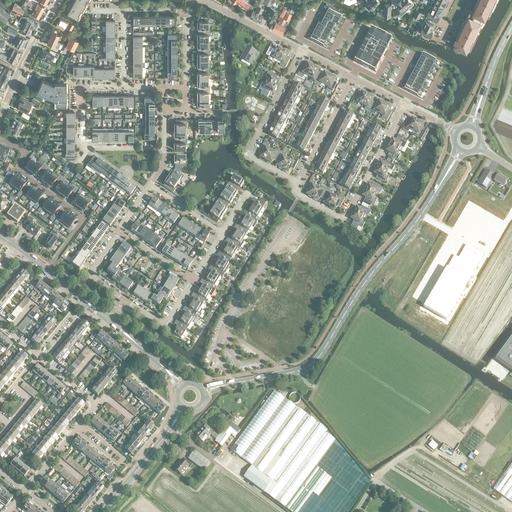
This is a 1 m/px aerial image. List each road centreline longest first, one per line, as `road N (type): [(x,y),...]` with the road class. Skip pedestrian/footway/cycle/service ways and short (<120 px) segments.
road 1 (tertiary): [(460,150),(313,363),(231,383)]
road 2 (residential): [(0,138),(24,150),(19,170),(81,216),(45,270)]
road 3 (residential): [(298,183),(248,149),(301,51)]
road 4 (residential): [(222,232),(164,322),(125,299)]
road 5 (residential): [(125,299),(92,273),(150,185)]
road 6 (unclassified): [(282,511),(170,427)]
road 7 (tertiary): [(0,114),(57,0)]
road 8 (residential): [(346,215),(404,104)]
